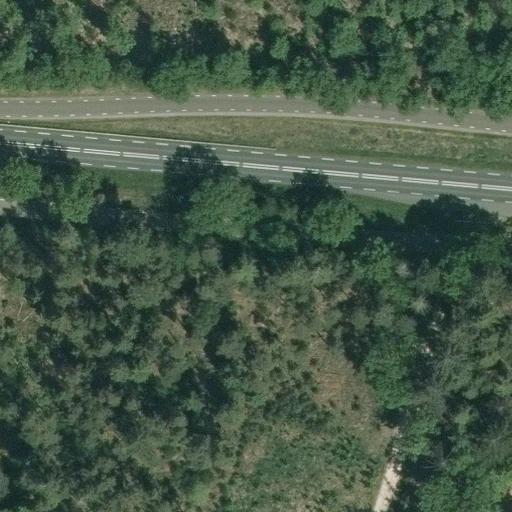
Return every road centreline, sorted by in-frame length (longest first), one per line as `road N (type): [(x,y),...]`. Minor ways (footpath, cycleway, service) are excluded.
road 1 (primary): [(511,194),(0,146)]
road 2 (unclassified): [(0,206),(511,245)]
road 3 (unclassified): [(511,124),(237,99),(0,106)]
road 4 (track): [(376,511),(463,244)]
